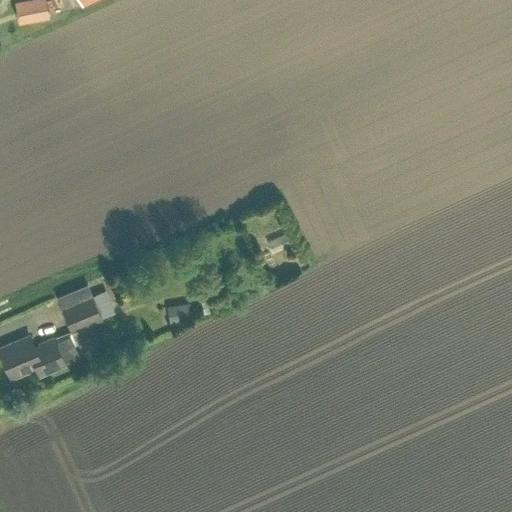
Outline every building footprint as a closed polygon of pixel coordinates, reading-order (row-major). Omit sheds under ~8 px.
[(22,0),(26,21),(49,17),(46,0),(22,0)] [(90,293),(100,317),(113,312),(103,288),(90,293)] [(90,293),(61,306),(71,330),(100,317),(90,293)] [(52,337),(64,363),(78,357),(67,330),(52,337)] [(28,334),(0,345),(0,351),(2,355),(0,355),(0,357),(4,366),(6,365),(10,376),(36,365),(39,374),(64,363),(52,337),(38,343),(38,345),(34,347),(28,334)]
